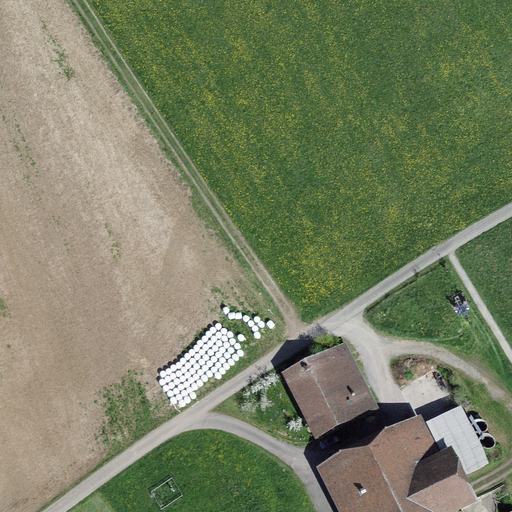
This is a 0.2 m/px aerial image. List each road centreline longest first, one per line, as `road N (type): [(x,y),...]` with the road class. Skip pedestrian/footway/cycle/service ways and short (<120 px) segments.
road 1 (unclassified): [(63,511),(448,246),(511,211)]
road 2 (unknown): [(190,421),(253,432),(297,460),(327,511)]
